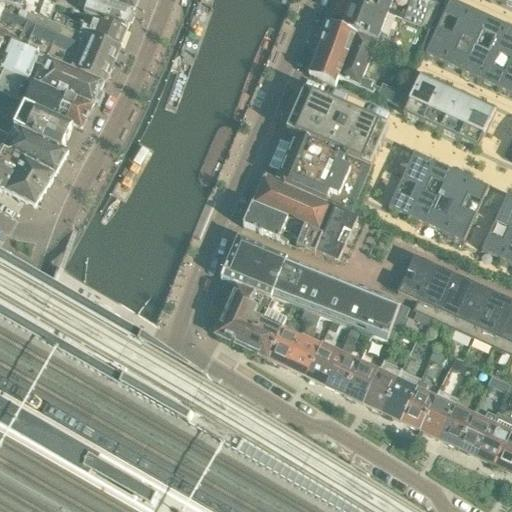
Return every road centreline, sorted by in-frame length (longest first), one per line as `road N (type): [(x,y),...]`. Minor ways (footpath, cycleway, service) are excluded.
road 1 (unclassified): [(172,341),(433,491),(448,511)]
road 2 (residential): [(162,0),(100,152),(63,218),(44,243),(0,219)]
road 3 (residential): [(310,0),(219,226)]
road 4 (residential): [(392,295),(219,226)]
road 5 (residential): [(392,295),(412,251),(511,296)]
road 6 (residential): [(219,226),(172,341)]
